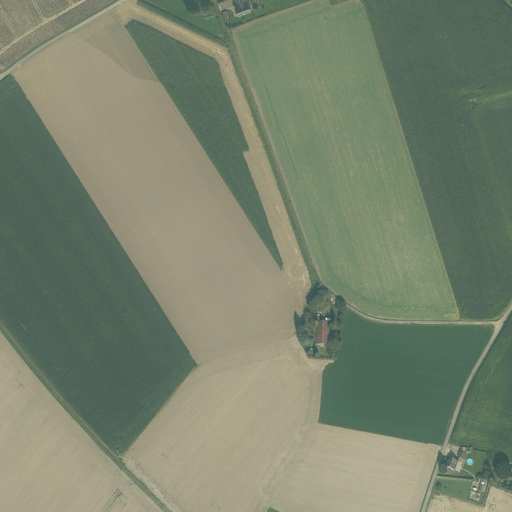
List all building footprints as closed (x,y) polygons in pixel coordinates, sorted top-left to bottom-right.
[(221,9),(234,4),(232,0),(223,0),(218,2),(219,5),(221,9)] [(234,5),(236,11),(238,14),(251,9),(247,0),(234,5)] [(317,335),(329,335),(329,324),(317,324),(317,335)] [(317,346),(329,346),(329,335),(317,335),(317,346)] [(458,463),(455,471),(459,473),(463,461),(459,459),(458,463)] [(447,469),(455,471),(458,463),(449,460),(448,463),(449,464),(447,469)] [(487,484),(481,483),(478,493),(484,495),(487,484)]
